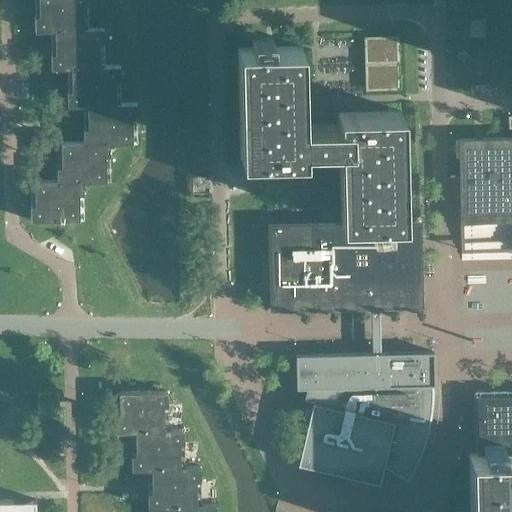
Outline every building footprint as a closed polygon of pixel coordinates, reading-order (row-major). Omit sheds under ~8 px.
[(83,30),(83,28),(83,5),(87,5),(87,0),(38,0),(38,6),(47,6),(47,16),(34,17),(35,31),(55,31),(83,30)] [(100,68),(100,66),(99,42),(103,42),(103,28),(83,28),(83,30),(55,31),(55,44),(63,44),(64,54),(51,54),(51,69),(71,68),(100,68)] [(338,151),(340,223),(404,222),(401,111),(338,113),(338,126),(320,127),(303,127),(301,46),(237,47),(240,157),(304,156),(304,152),(321,152),(338,151)] [(116,105),(116,103),(115,80),(120,80),(119,65),(100,66),(100,68),(71,68),(71,81),(80,81),(80,91),(67,92),(67,106),(87,106),(116,105)] [(136,102),(116,103),(116,105),(87,106),(87,119),(96,118),(96,129),(83,129),(83,141),(109,141),(109,143),(132,142),(131,117),(136,117),(136,102)] [(511,137),(483,139),(474,139),(459,139),(460,196),(461,220),(461,222),(511,221),(511,137)] [(109,141),(83,141),(60,142),(61,157),(69,157),(70,167),(57,167),(57,180),(83,179),(83,181),(106,181),(105,156),(110,156),(109,143),(109,141)] [(83,194),(83,181),(83,179),(57,180),(34,180),(34,195),(43,195),(43,205),(30,206),(30,220),(79,219),(79,194),(83,194)] [(340,223),(270,225),(272,308),(422,305),(420,221),(404,222),(340,223)] [(296,388),(297,388),(318,388),(318,403),(311,401),(297,463),(379,483),(387,447),(414,459),(415,455),(418,450),(419,445),(422,437),(424,429),(426,421),(426,416),(427,411),(428,403),(429,398),(429,393),(429,385),(434,385),(434,352),(295,355),(296,388)] [(120,417),(115,418),(115,432),(135,432),(163,431),(163,429),(163,406),(168,406),(167,391),(118,392),(119,407),(120,417)] [(511,396),(478,397),(479,440),(506,439),(507,453),(511,452),(511,396)] [(56,420),(49,420),(45,420),(40,421),(40,429),(40,430),(45,429),(52,429),(54,429),(56,429),(56,425),(56,420)] [(183,429),(163,429),(163,431),(135,432),(135,445),(136,445),(136,455),(131,455),(131,470),(151,469),(180,468),(180,467),(179,443),(184,443),(183,429)] [(511,511),(511,452),(507,453),(468,454),(469,511),(511,511)] [(200,466),(180,467),(180,468),(151,469),(151,482),(152,482),(152,492),(147,492),(147,507),(167,507),(196,506),(196,504),(196,481),(200,481),(200,466)] [(0,511),(33,511),(33,492),(33,483),(0,483),(0,511)]
